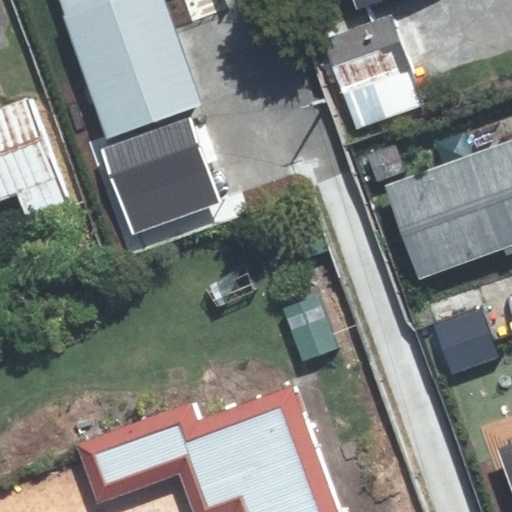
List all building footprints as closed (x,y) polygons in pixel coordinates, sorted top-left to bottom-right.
[(77,0),(103,76),(90,80),(98,102),(114,96),(128,140),(120,142),(137,193),(223,163),(204,107),(218,101),(184,0),(77,0)] [(406,14),(339,35),(368,125),(435,104),(406,14)] [(39,101),(0,115),(0,204),(32,193),(43,224),(80,210),(39,101)] [(408,144),(383,154),(393,180),(419,170),(408,144)] [(511,145),(406,186),(439,275),(511,248),(511,145)] [(252,217),(221,229),(229,251),(260,240),(252,217)] [(138,230),(110,237),(115,261),(144,254),(138,230)] [(505,372),(502,365),(511,361),(511,351),(484,279),(433,299),(467,387),(505,372)] [(355,511),(310,385),(215,421),(208,401),(92,444),(112,502),(195,472),(209,511),(355,511)]
